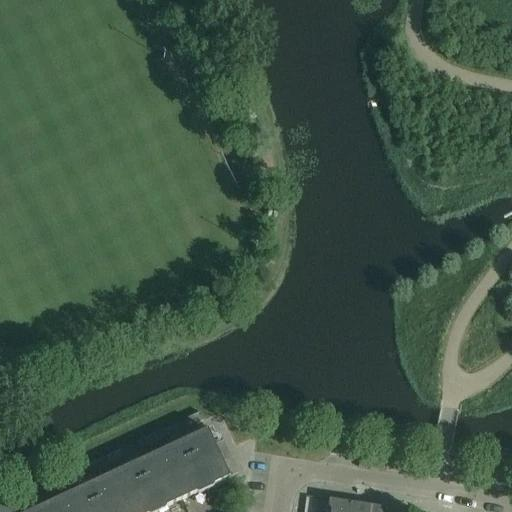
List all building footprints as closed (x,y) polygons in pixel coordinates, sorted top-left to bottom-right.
[(201,414),(185,421),(189,429),(204,421),(201,414)] [(152,436),(136,443),(140,451),(156,444),(171,437),(168,429),(152,436)] [(50,511),(159,511),(167,509),(182,502),(198,494),(214,487),(231,479),(230,478),(227,470),(223,462),(219,454),(216,447),(212,438),(195,446),(179,453),(163,460),(147,467),(131,475),(115,482),(99,489),(83,497),(67,504),(51,511),(50,511)] [(224,443),(216,447),(219,454),(228,451),(224,443)] [(104,458),(88,465),(92,473),(108,466),(123,459),(120,451),(104,458)] [(228,451),(219,454),(223,462),(231,458),(228,451)] [(231,458),(223,462),(227,470),(235,466),(231,458)] [(235,466),(227,470),(230,478),(238,474),(235,466)] [(56,480),(40,487),(44,495),(60,488),(75,481),(72,473),(56,480)] [(24,495),(12,501),(16,508),(28,503),(24,495)] [(12,501),(0,506),(0,511),(17,511),(16,508),(12,501)] [(379,511),(380,509),(330,501),(329,508),(332,511),(331,511),(379,511)]
